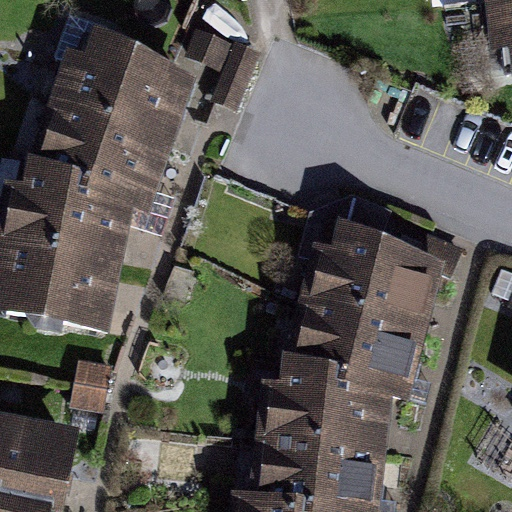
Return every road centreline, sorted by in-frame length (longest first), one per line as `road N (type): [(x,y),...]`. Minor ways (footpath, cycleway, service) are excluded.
road 1 (residential): [(511,218),(306,137)]
road 2 (unknown): [(306,137),(290,0)]
